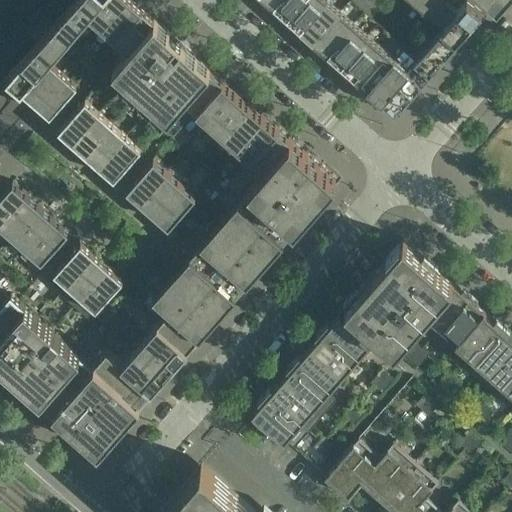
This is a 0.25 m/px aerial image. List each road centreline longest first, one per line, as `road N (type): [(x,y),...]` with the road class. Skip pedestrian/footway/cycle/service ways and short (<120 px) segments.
road 1 (residential): [(193,415),(400,176)]
road 2 (residential): [(400,176),(199,0)]
road 3 (residential): [(400,176),(511,48)]
road 4 (residential): [(511,275),(400,176)]
road 5 (residential): [(193,415),(305,511)]
road 6 (residential): [(109,511),(193,415)]
